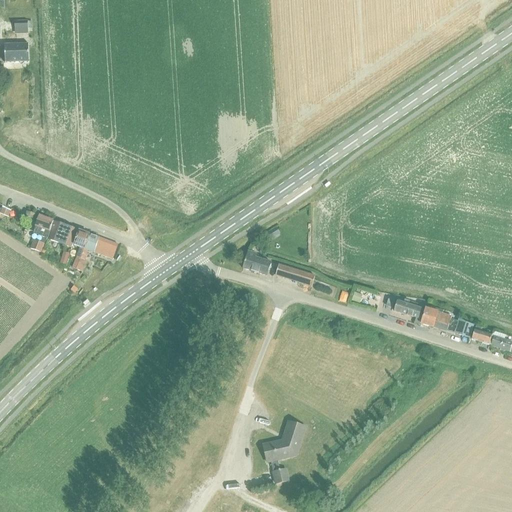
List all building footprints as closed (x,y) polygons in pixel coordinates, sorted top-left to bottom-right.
[(32,22),(14,22),(14,34),(27,34),(27,28),(32,28),(32,22)] [(4,45),(5,63),(29,63),(28,44),(4,45)] [(2,207),(0,211),(0,214),(8,218),(11,211),(2,207)] [(34,231),(48,236),(53,222),(39,217),(34,231)] [(59,240),(72,245),(77,231),(55,222),(50,237),(52,237),(51,241),(58,243),(59,240)] [(72,268),(77,270),(89,235),(79,231),(74,246),(80,248),(77,258),(72,268)] [(89,235),(77,270),(82,272),(87,261),(85,260),(88,251),(94,253),(99,238),(89,235)] [(94,253),(100,255),(105,241),(99,238),(94,253)] [(33,240),(29,249),(42,254),(45,245),(33,240)] [(107,257),(112,243),(105,241),(100,255),(107,257)] [(107,257),(113,259),(118,245),(112,243),(107,257)] [(243,269),(259,274),(267,277),(271,263),(257,259),(259,255),(248,252),(243,269)] [(279,266),(275,276),(312,287),(315,277),(279,266)] [(351,301),(360,304),(362,295),(354,292),(351,301)] [(394,308),(396,297),(389,296),(387,307),(394,308)] [(394,312),(418,319),(421,310),(408,306),(409,302),(405,300),(403,304),(397,302),(394,312)] [(455,333),(459,321),(451,318),(451,317),(442,314),(443,312),(434,309),(433,312),(426,309),(421,324),(433,328),(454,334),(455,333)] [(474,326),(459,321),(455,333),(470,338),(474,326)] [(471,340),(489,346),(492,336),(475,330),(471,340)] [(491,346),(510,352),(511,344),(511,343),(494,337),(491,346)] [(297,453),(306,427),(289,422),(284,436),(286,436),(285,441),(284,440),(267,444),(269,454),(265,454),(267,463),(271,462),(276,484),(288,481),(286,470),(280,472),(277,461),(286,459),(285,451),(288,450),(297,453)]
